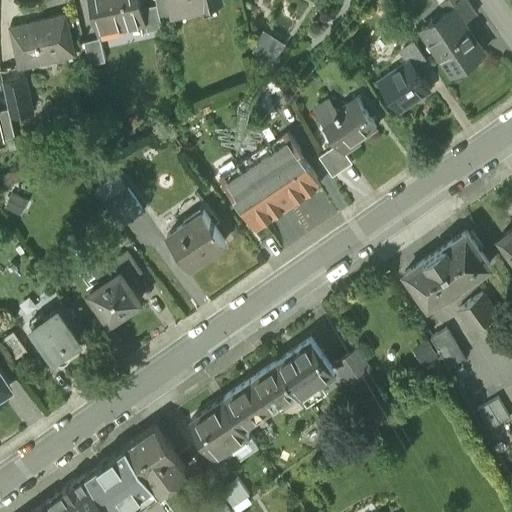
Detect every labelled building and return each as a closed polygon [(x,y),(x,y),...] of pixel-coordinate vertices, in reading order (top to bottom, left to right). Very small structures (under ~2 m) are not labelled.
[(139,0),(92,0),(100,35),(144,25),(146,24),(142,8),(139,0)] [(170,0),(174,16),(221,5),(220,0),(170,0)] [(449,0),(441,6),(446,14),(454,8),(463,21),(473,13),(464,0),(449,0)] [(146,24),(144,25),(146,32),(163,28),(158,5),(142,8),(146,24)] [(446,14),(420,32),(451,76),(483,54),(462,24),(465,23),(463,21),(454,8),(446,14)] [(63,15),(8,27),(18,68),(72,56),(63,15)] [(101,39),(84,43),(90,66),(107,62),(101,39)] [(402,49),(411,62),(417,71),(428,64),(413,42),(402,49)] [(417,71),(411,62),(380,84),(399,111),(430,89),(417,71)] [(24,75),(3,80),(11,115),(32,110),(24,75)] [(339,120),(327,127),(339,144),(344,152),(359,141),(357,138),(376,126),(357,97),(336,112),(338,115),(336,116),(339,120)] [(219,181),(255,230),(283,210),(284,212),(296,203),(295,202),(318,185),(315,181),(317,179),(298,152),(301,150),(287,132),(270,144),(269,141),(237,164),(239,167),(219,181)] [(351,163),(344,152),(339,144),(318,158),(330,177),(351,163)] [(129,199),(111,212),(129,237),(147,224),(129,199)] [(206,214),(166,242),(190,275),(229,248),(206,214)] [(511,230),(500,240),(511,257),(511,230)] [(489,267),(466,234),(405,276),(427,309),(489,267)] [(121,271),(126,279),(139,270),(128,254),(98,274),(103,283),(121,271)] [(103,283),(90,291),(109,320),(140,300),(126,279),(121,271),(103,283)] [(483,296),(458,312),(472,333),(497,317),(483,296)] [(43,313),(29,323),(54,358),(55,360),(57,361),(59,362),(61,362),(64,362),(66,361),(69,359),(70,358),(71,355),(71,353),(71,351),(70,349),(69,347),(80,340),(58,309),(46,317),(43,313)] [(442,360),(449,373),(463,365),(445,333),(435,339),(432,334),(428,336),(438,354),(435,355),(439,362),(442,360)] [(277,363),(296,392),(306,407),(327,393),(320,383),(334,374),(311,340),(277,363)] [(354,351),(333,366),(349,387),(369,373),(354,351)] [(246,384),(224,399),(244,427),(296,392),(277,363),(255,378),(254,377),(245,383),(246,384)] [(249,435),(244,427),(224,399),(190,422),(215,459),(249,435)] [(496,403),(476,414),(489,436),(509,424),(496,403)] [(183,471),(154,428),(128,446),(157,489),(166,483),(183,471)] [(157,489),(128,446),(86,474),(111,511),(129,511),(159,492),(157,489)] [(111,511),(86,474),(45,503),(50,511),(111,511)] [(166,483),(157,489),(159,492),(173,511),(183,511),(186,511),(166,483)] [(194,498),(195,506),(199,511),(228,511),(230,511),(212,486),(194,498)] [(31,511),(50,511),(45,503),(31,511)]
